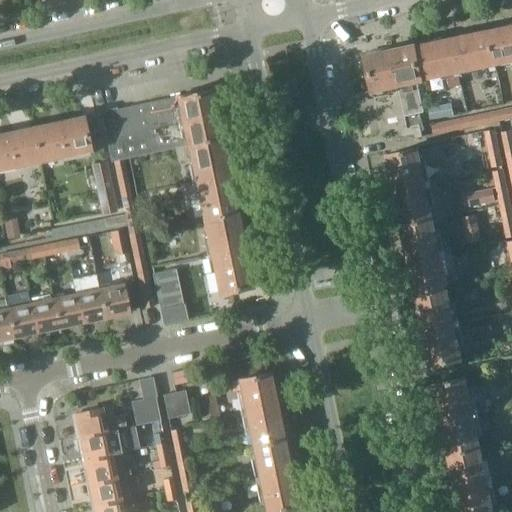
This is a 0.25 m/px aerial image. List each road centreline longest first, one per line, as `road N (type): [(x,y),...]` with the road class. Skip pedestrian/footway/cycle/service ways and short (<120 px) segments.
road 1 (tertiary): [(367,306),(309,18)]
road 2 (unclassified): [(21,381),(307,318)]
road 3 (tertiary): [(245,34),(307,318)]
road 4 (unclassified): [(0,86),(245,34)]
road 5 (unclassified): [(211,0),(0,44)]
road 6 (tertiary): [(411,511),(367,306)]
road 7 (tertiary): [(307,318),(347,511)]
road 8 (unclassified): [(48,511),(21,381)]
